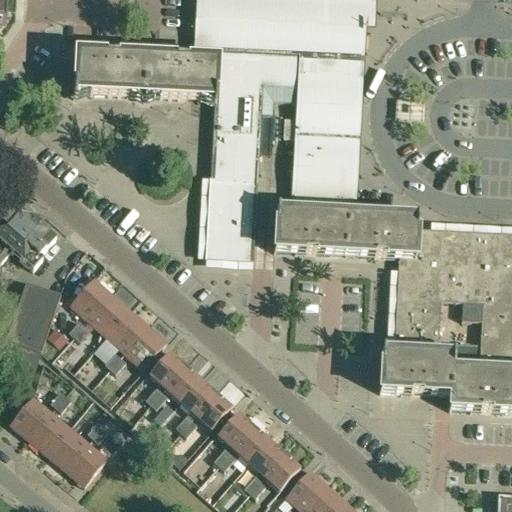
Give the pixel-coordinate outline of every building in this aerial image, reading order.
[(202,0),(199,65),(197,104),(212,104),(209,168),(257,171),(260,120),(271,121),(271,108),(297,109),(298,90),(354,92),(358,0),(202,0)] [(136,100),(138,62),(75,58),(73,97),(88,97),(136,100)] [(185,103),(197,104),(199,65),(138,62),(136,100),(185,103)] [(298,90),(297,109),(295,130),(352,133),(354,92),(298,90)] [(294,123),(283,123),(282,142),(293,143),(294,123)] [(352,133),(295,130),(294,155),(350,158),(351,143),(352,133)] [(350,158),(294,155),(292,186),(348,189),(350,158)] [(252,268),(253,255),(254,234),(255,215),(257,171),(209,168),(204,265),(252,268)] [(290,217),(330,219),(347,220),(348,189),(292,186),(290,217)] [(0,264),(9,254),(35,225),(2,196),(0,198),(0,264)] [(330,219),(290,217),(276,217),(274,256),(345,260),(347,220),(330,219)] [(347,220),(345,260),(359,260),(397,262),(415,263),(416,234),(417,223),(361,221),(347,220)] [(40,263),(38,262),(55,243),(48,237),(35,225),(9,254),(30,273),(40,263)] [(415,263),(442,265),(441,292),(440,306),(461,307),(464,253),(457,252),(458,237),(416,234),(415,263)] [(482,293),(484,266),(500,267),(501,239),(458,237),(457,252),(464,253),(461,307),(460,325),(480,327),(482,293)] [(482,293),(511,294),(511,239),(501,239),(500,267),(484,266),(482,293)] [(442,265),(415,263),(397,262),(395,290),(441,292),(442,265)] [(69,310),(88,326),(111,299),(93,283),(69,310)] [(0,366),(29,389),(60,299),(26,287),(19,307),(0,300),(0,343),(1,344),(0,349),(0,366)] [(440,306),(441,292),(395,290),(394,318),(439,321),(440,306)] [(480,327),(480,334),(511,335),(511,294),(482,293),(480,327)] [(88,326),(106,342),(129,315),(111,299),(88,326)] [(106,342),(124,358),(147,331),(129,315),(106,342)] [(394,318),(393,345),(393,346),(437,348),(439,321),(394,318)] [(78,325),(68,336),(73,341),(84,331),(78,325)] [(89,336),(84,331),(73,341),(79,346),(89,336)] [(166,347),(147,331),(124,358),(142,374),(166,347)] [(55,333),(47,341),(59,352),(67,343),(55,333)] [(479,349),(511,350),(511,335),(480,334),(479,349)] [(437,348),(393,346),(392,358),(437,360),(437,348)] [(511,350),(479,349),(452,347),(451,361),(451,376),(511,379),(511,350)] [(148,380),(159,389),(137,414),(142,419),(185,371),(169,357),(148,380)] [(449,400),(451,376),(451,361),(437,360),(392,358),(380,357),(378,396),(449,400)] [(114,358),(104,369),(109,373),(119,362),(114,358)] [(119,362),(109,373),(114,378),(125,367),(119,362)] [(169,399),(179,408),(200,384),(185,371),(142,419),(147,423),(169,399)] [(511,379),(451,376),(449,400),(449,414),(450,414),(450,413),(479,415),(479,416),(490,416),(490,415),(511,416),(511,379)] [(195,421),(215,398),(200,384),(179,408),(195,421)] [(61,395),(56,401),(67,410),(71,404),(61,395)] [(231,412),(215,398),(195,421),(210,435),(231,412)] [(29,445),(53,417),(34,401),(11,429),(29,445)] [(62,416),(67,410),(56,401),(51,407),(62,416)] [(29,445),(48,460),(71,433),(53,417),(29,445)] [(213,466),(218,471),(253,431),(237,417),(217,441),(227,450),(213,466)] [(191,425),(185,421),(175,432),(180,436),(191,425)] [(196,430),(191,425),(180,436),(185,441),(196,430)] [(93,432),(104,441),(109,435),(98,426),(93,432)] [(238,460),(248,468),(268,445),(253,431),(218,471),(223,475),(238,460)] [(99,447),(104,441),(93,432),(88,438),(99,447)] [(71,433),(48,460),(66,476),(89,448),(71,433)] [(263,482),(284,458),(268,445),(248,468),(263,482)] [(89,448),(66,476),(85,491),(108,464),(89,448)] [(300,472),(284,458),(263,482),(279,496),(300,472)] [(285,502),(296,511),(308,511),(327,491),(309,475),(285,502)] [(259,486),(254,482),(243,493),(249,498),(259,486)] [(264,491),(259,486),(249,498),(254,502),(264,491)] [(340,511),(345,507),(327,491),(308,511),(340,511)] [(511,511),(511,503),(500,502),(501,500),(497,500),(497,503),(499,503),(498,511),(511,511)]
